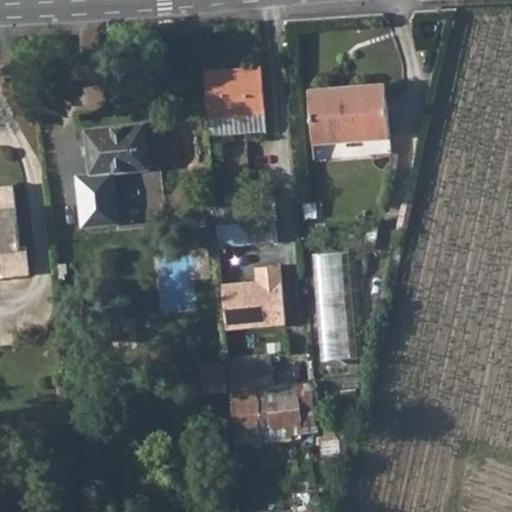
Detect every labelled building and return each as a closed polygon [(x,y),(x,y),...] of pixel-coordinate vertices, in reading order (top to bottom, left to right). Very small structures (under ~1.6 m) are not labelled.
[(266,111),(262,67),(205,71),(208,115),(266,111)] [(314,143),(390,137),(386,83),(310,89),(314,143)] [(208,115),(210,133),(267,128),(266,111),(208,115)] [(149,168),(145,123),(87,129),(91,174),(75,175),(80,226),(118,222),(113,171),(149,168)] [(21,248),(15,186),(0,187),(0,251),(1,251),(4,277),(30,274),(28,248),(21,248)] [(277,219),(275,198),(216,203),(217,224),(277,219)] [(407,233),(413,204),(403,202),(397,231),(407,233)] [(219,244),(279,240),(277,219),(217,224),(219,244)] [(322,251),(322,357),(364,357),(363,251),(322,251)] [(281,266),(256,268),(257,279),(223,282),(226,329),(285,324),(281,266)] [(391,290),(383,288),(381,298),(389,300),(391,290)] [(259,389),(276,387),(272,353),(228,357),(229,375),(258,371),(259,389)] [(231,392),(235,445),(272,441),(271,432),(301,428),(297,384),(276,387),(259,389),(258,371),(229,375),(230,389),(231,392)] [(297,384),(301,428),(317,427),(313,382),(297,384)] [(321,436),(323,466),(349,464),(347,434),(321,436)] [(306,511),(322,511),(321,495),(305,496),(306,511)]
